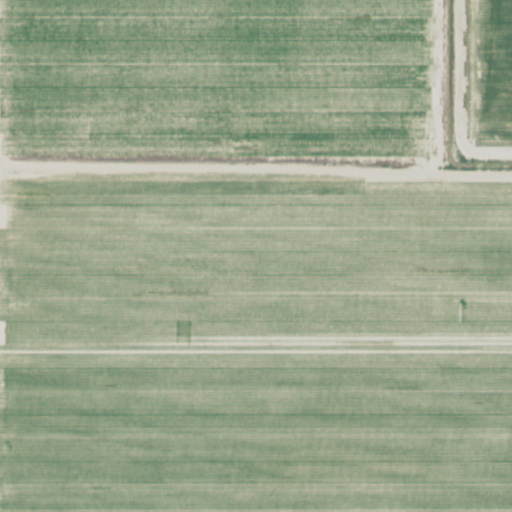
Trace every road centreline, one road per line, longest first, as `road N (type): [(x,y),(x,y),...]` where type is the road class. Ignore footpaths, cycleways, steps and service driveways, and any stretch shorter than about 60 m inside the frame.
road 1 (track): [(0,165),(145,174),(511,171)]
road 2 (track): [(452,171),(451,0)]
